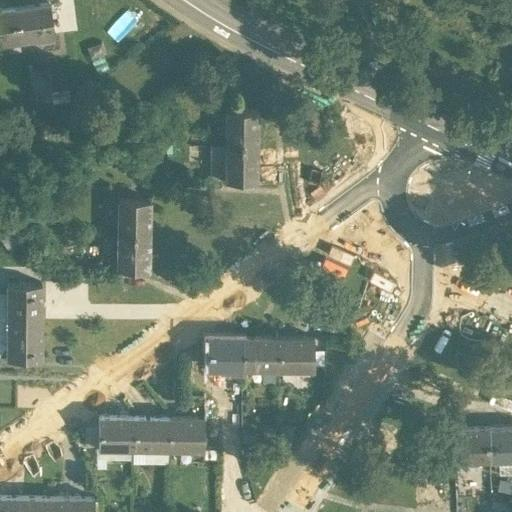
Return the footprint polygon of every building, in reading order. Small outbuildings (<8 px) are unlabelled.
[(48,3),(13,8),(18,39),(54,34),(51,16),(50,16),(48,3)] [(13,8),(0,9),(0,41),(18,39),(13,8)] [(257,109),(226,109),(225,144),(257,145),(257,109)] [(257,145),(225,144),(225,179),(256,180),(257,145)] [(149,198),(118,198),(117,233),(149,234),(149,198)] [(149,234),(117,233),(117,269),(148,269),(149,234)] [(41,282),(7,283),(7,320),(41,320),(41,282)] [(41,320),(7,320),(6,358),(41,358),(41,320)] [(242,336),(207,336),(207,367),(242,367),(242,336)] [(277,336),(242,336),(242,367),(277,368),(277,336)] [(312,337),(277,336),(277,368),(312,368),(312,337)] [(133,416),(98,416),(97,448),(133,448),(133,416)] [(168,417),(133,416),(133,448),(167,448),(168,417)] [(203,417),(168,417),(167,448),(203,448),(203,417)] [(511,425),(487,427),(489,458),(511,457),(511,425)] [(487,427),(452,428),(453,459),(489,458),(487,427)] [(23,511),(23,497),(0,496),(0,511),(23,511)] [(58,511),(58,497),(23,497),(23,511),(58,511)] [(93,511),(93,497),(58,497),(58,511),(93,511)]
